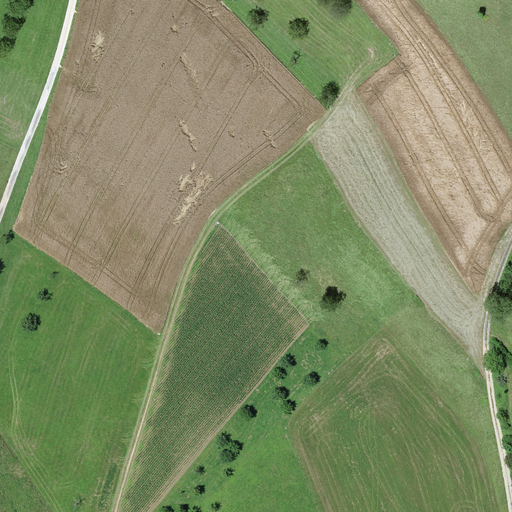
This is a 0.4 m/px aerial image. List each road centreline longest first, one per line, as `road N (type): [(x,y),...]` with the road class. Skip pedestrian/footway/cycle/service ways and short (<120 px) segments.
road 1 (track): [(511,501),(484,350),(488,296),(511,243)]
road 2 (unclassified): [(0,216),(55,64)]
road 3 (track): [(157,372),(116,511)]
